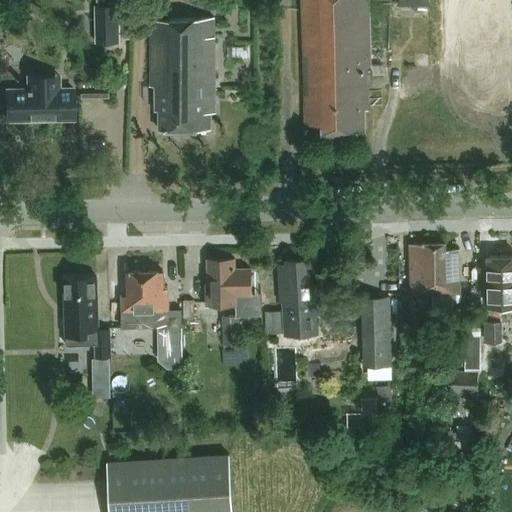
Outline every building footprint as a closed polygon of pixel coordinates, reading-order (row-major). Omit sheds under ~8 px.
[(429,0),(302,0),(305,125),(324,124),(324,132),(366,131),(365,105),(370,105),(369,80),(374,80),(371,0),(394,0),(394,5),(429,4),(429,0)] [(119,41),(118,5),(97,5),(98,42),(119,41)] [(219,117),(215,17),(152,20),(154,90),(159,90),(160,115),(164,114),(165,135),(215,133),(214,117),(219,117)] [(7,89),(7,120),(74,119),(74,88),(54,88),(54,75),(30,75),(30,87),(27,87),(27,89),(7,89)] [(428,294),(429,294),(462,293),(460,248),(447,249),(446,242),(427,243),(428,294)] [(430,313),(429,294),(428,294),(427,243),(411,243),(414,314),(430,313)] [(502,305),(511,305),(511,255),(489,255),(489,305),(490,305),(490,313),(486,313),(486,340),(502,340),(502,305)] [(254,295),(253,268),(235,268),(235,259),(210,260),(210,284),(207,284),(208,304),(236,303),(235,296),(254,295)] [(311,284),(310,259),(287,259),(287,263),(279,264),(281,301),(283,301),(285,336),(320,333),(319,300),(321,300),(321,284),(311,284)] [(182,360),(182,359),(182,309),(167,309),(167,294),(163,294),(163,270),(127,270),(127,295),(123,295),(123,327),(159,326),(160,341),(163,341),(163,360),(182,360)] [(109,328),(98,328),(96,275),(64,277),(67,335),(88,334),(88,329),(96,329),(97,356),(111,356),(109,328)] [(360,297),(361,318),(363,366),(393,365),(391,316),(391,295),(360,297)] [(185,299),(185,317),(195,317),(195,299),(185,299)] [(266,311),(267,326),(282,326),(282,311),(266,311)] [(241,344),(240,316),(223,317),(225,345),(241,344)] [(417,366),(417,354),(407,354),(408,428),(441,428),(441,366),(417,366)] [(479,370),(453,369),(452,392),(467,392),(466,404),(478,404),(479,370)] [(234,511),(231,454),(109,461),(111,511),(234,511)]
